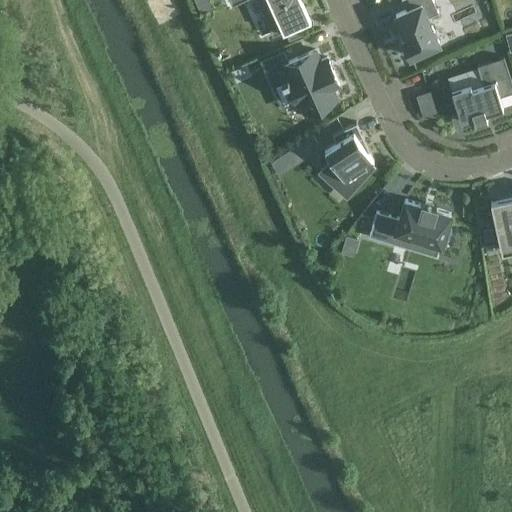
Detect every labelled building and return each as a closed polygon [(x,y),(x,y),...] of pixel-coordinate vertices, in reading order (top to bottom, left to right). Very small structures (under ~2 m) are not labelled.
[(301,0),(259,0),(275,33),(272,34),(273,35),(285,30),(289,39),(303,33),(299,24),(310,18),(307,11),(301,0)] [(433,0),(402,0),(407,9),(396,14),(406,37),(403,39),(411,56),(440,42),(428,17),(439,12),(433,0)] [(340,84),(328,57),(320,60),(315,49),(288,61),(283,50),(261,60),(266,72),(283,64),(288,76),(285,78),(296,104),(300,102),(305,113),(338,98),(333,87),(340,84)] [(500,95),(511,91),(511,81),(504,56),(477,65),(483,84),(472,87),(471,84),(452,90),(462,122),(474,118),(475,122),(488,118),(486,112),(503,107),(500,95)] [(429,92),(418,95),(424,114),(435,111),(429,92)] [(364,138),(357,121),(333,132),(336,139),(337,140),(325,148),(331,158),(323,167),(351,191),(374,165),(371,162),(374,160),(361,139),(362,139),(364,138)] [(511,195),(491,200),(502,251),(511,248),(511,195)] [(376,210),(369,235),(410,247),(414,236),(445,245),(451,227),(447,226),(451,212),(436,208),(436,205),(422,201),(421,203),(405,198),(399,217),(376,210)]
